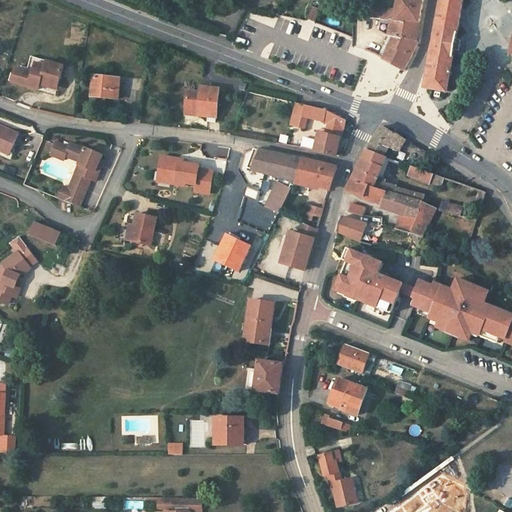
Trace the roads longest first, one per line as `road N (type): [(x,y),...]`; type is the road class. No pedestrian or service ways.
road 1 (tertiary): [(87,0),(382,112)]
road 2 (residential): [(511,388),(308,305)]
road 3 (residential): [(135,130),(224,138),(347,165)]
road 4 (residential): [(316,511),(294,450),(296,362),(308,305)]
road 5 (residential): [(135,130),(96,218),(82,226),(0,183)]
road 6 (residential): [(308,305),(347,165)]
road 7 (residential): [(0,101),(43,118),(135,130)]
road 8 (residential): [(382,112),(406,95),(432,0)]
